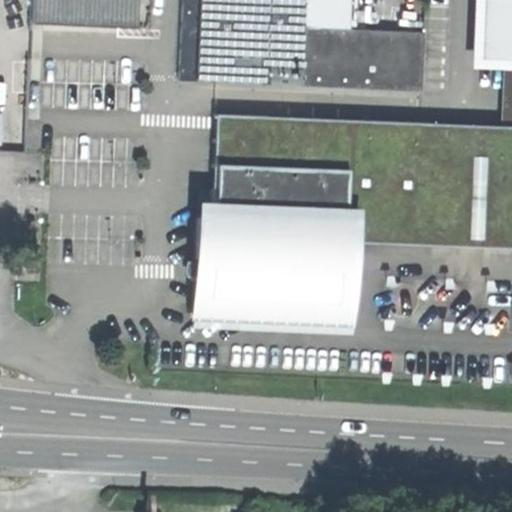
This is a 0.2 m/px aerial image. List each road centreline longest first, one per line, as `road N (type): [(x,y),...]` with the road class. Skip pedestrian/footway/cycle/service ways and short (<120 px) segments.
road 1 (trunk): [(511,437),(0,402)]
road 2 (trunk): [(0,452),(511,479)]
road 3 (unknown): [(160,197),(26,192)]
road 4 (unknown): [(167,49),(42,43)]
